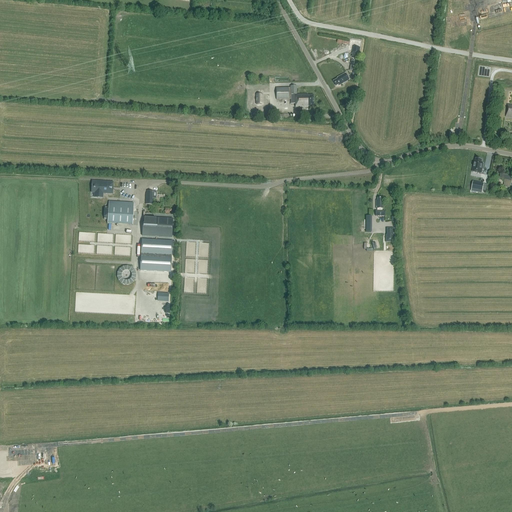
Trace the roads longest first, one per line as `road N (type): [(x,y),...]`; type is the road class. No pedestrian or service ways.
road 1 (unknown): [(0,450),(511,404)]
road 2 (unclassified): [(511,155),(458,145),(371,159),(277,0)]
road 3 (track): [(379,161),(373,170),(269,185),(144,181)]
